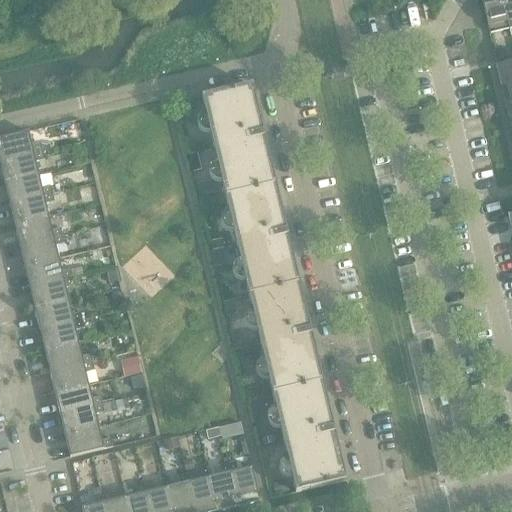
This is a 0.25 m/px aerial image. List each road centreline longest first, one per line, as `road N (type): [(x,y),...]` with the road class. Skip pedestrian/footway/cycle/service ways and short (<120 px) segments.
road 1 (residential): [(380,511),(280,64)]
road 2 (residential): [(511,378),(433,35)]
road 3 (residential): [(0,122),(249,64),(280,64)]
road 4 (residential): [(44,511),(0,317)]
